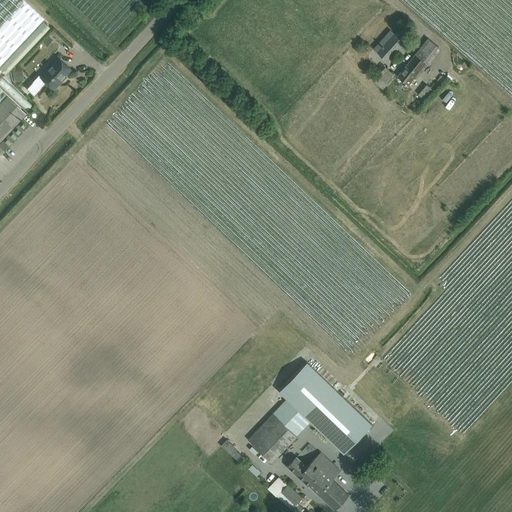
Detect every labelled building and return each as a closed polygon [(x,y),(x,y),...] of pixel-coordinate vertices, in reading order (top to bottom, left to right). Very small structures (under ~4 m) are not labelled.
[(0,0),(0,138),(25,112),(0,88),(0,64),(43,18),(23,0),(0,0)] [(391,30),(384,38),(386,41),(377,51),(387,60),(404,41),(391,30)] [(408,85),(437,48),(427,40),(416,54),(415,54),(397,76),(405,82),(404,84),(406,86),(407,84),(408,85)] [(59,57),(41,76),(54,89),(63,80),(62,79),(71,69),(59,57)] [(383,64),(379,69),(389,79),(393,74),(383,64)] [(434,90),(426,84),(418,94),(426,100),(434,90)] [(28,123),(23,118),(0,142),(0,146),(3,149),(28,123)] [(287,398),(273,413),(297,435),(310,421),(344,453),(372,424),(307,361),(279,391),(287,398)] [(273,413),(248,439),(271,462),(297,435),(273,413)] [(309,485),(335,509),(349,494),(332,479),(340,470),(320,451),(307,466),(296,456),(287,466),(308,486),(309,485)] [(359,467),(364,472),(368,468),(363,463),(359,467)] [(281,491),(296,505),(302,497),(288,484),(281,491)] [(297,511),(302,511),(306,507),(301,502),(295,510),(297,511)]
